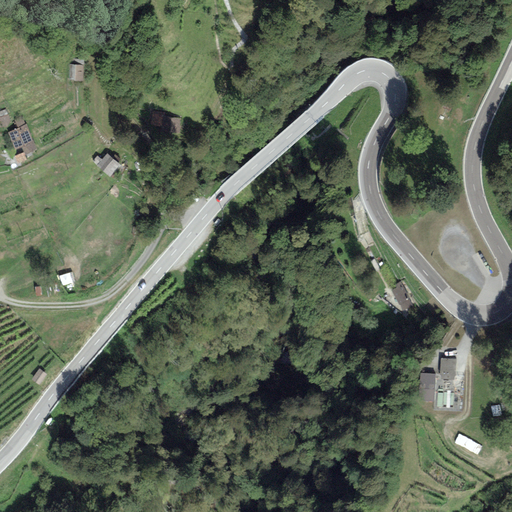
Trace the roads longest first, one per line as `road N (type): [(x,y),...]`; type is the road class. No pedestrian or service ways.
road 1 (tertiary): [(0,462),(221,197),(356,73),(382,73),(393,88),(367,163),(386,225),(472,315),(499,313),(511,296)]
road 2 (track): [(196,225),(169,214),(125,281),(97,301),(0,299)]
road 3 (tertiary): [(511,273),(481,211),(472,167),(482,122),(511,59)]
road 4 (track): [(464,345),(466,414),(448,427),(448,439),(494,467)]
